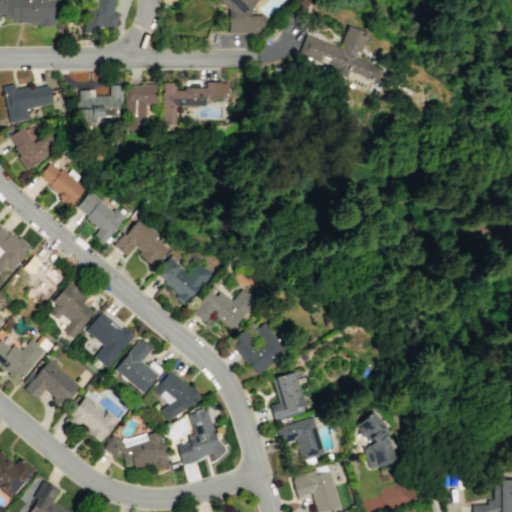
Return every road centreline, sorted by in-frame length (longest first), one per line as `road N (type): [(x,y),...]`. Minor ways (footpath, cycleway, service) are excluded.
road 1 (residential): [(267,511),(231,395),(208,362),(0,185)]
road 2 (residential): [(256,474),(169,500),(126,496),(84,480),(0,407)]
road 3 (residential): [(126,60),(262,65)]
road 4 (residential): [(0,61),(126,60)]
